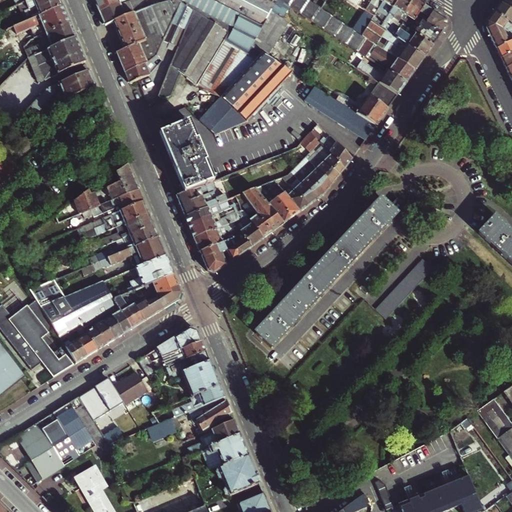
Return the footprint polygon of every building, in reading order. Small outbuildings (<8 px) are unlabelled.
[(62,8),(58,0),(31,0),(21,4),(27,19),(24,20),(25,24),(62,8)] [(93,0),(99,12),(119,4),(120,5),(131,0),(93,0)] [(147,0),(131,0),(120,5),(119,4),(99,12),(105,27),(113,23),(125,18),(151,8),(147,0)] [(155,38),(167,40),(182,3),(178,0),(168,0),(151,8),(125,18),(113,23),(125,50),(155,38)] [(228,9),(210,0),(178,0),(182,3),(195,12),(229,36),(224,42),(256,64),(263,56),(250,48),(261,27),(228,9)] [(210,0),(228,9),(261,27),(269,14),(276,1),(276,0),(210,0)] [(359,35),(349,28),(319,9),(311,5),(303,0),(276,0),(276,1),(282,5),(353,49),(389,71),(408,83),(425,59),(390,34),(380,27),(371,20),(359,35)] [(359,0),(356,5),(361,8),(363,9),(366,10),(372,0),(359,0)] [(372,0),(366,10),(374,15),(385,0),(372,0)] [(385,0),(374,15),(371,20),(380,27),(398,0),(385,0)] [(392,30),(400,19),(414,0),(398,0),(380,27),(390,34),(392,30)] [(415,0),(414,0),(400,19),(403,21),(398,29),(402,32),(405,28),(408,30),(425,6),(415,0)] [(511,0),(502,0),(500,3),(511,11),(511,0)] [(275,17),(282,5),(276,1),(269,14),(275,17)] [(195,12),(182,3),(167,40),(166,43),(161,55),(164,63),(166,60),(171,50),(173,45),(179,49),(195,12)] [(508,23),(511,25),(511,11),(500,3),(494,12),(508,23)] [(435,13),(425,6),(408,30),(414,34),(419,26),(428,32),(431,26),(443,34),(448,27),(447,21),(435,13)] [(69,25),(62,8),(25,24),(9,31),(6,33),(9,39),(31,29),(34,39),(37,38),(69,25)] [(179,49),(177,54),(171,68),(190,83),(196,87),(224,42),(229,36),(195,12),(179,49)] [(511,25),(508,23),(494,12),(487,22),(486,30),(496,50),(511,41),(511,25)] [(269,14),(261,27),(250,48),(263,56),(266,58),(278,38),(286,24),(275,17),(269,14)] [(286,24),(278,38),(286,42),(294,30),(286,24)] [(75,40),(69,25),(37,38),(40,46),(27,52),(24,46),(21,49),(26,60),(35,57),(75,40)] [(419,26),(414,34),(433,48),(443,34),(431,26),(428,32),(419,26)] [(433,48),(414,34),(408,30),(405,28),(402,32),(398,29),(396,32),(392,30),(390,34),(425,59),(433,48)] [(166,43),(167,40),(155,38),(125,50),(116,54),(124,73),(147,63),(161,55),(166,43)] [(85,64),(75,40),(35,57),(45,81),(85,64)] [(511,41),(496,50),(501,59),(511,53),(511,41)] [(219,103),(221,100),(256,64),(224,42),(196,87),(219,103)] [(511,53),(501,59),(505,69),(511,65),(511,53)] [(164,63),(161,55),(147,63),(124,73),(129,84),(148,76),(164,63)] [(267,100),(276,91),(292,75),(266,58),(263,56),(256,64),(221,100),(244,124),(246,123),(267,100)] [(357,70),(379,84),(398,96),(408,83),(389,71),(385,76),(363,62),(359,68),(357,70)] [(95,88),(88,72),(49,89),(31,107),(37,113),(57,94),(62,92),(65,100),(95,88)] [(398,96),(379,84),(368,98),(365,98),(362,102),(363,105),(343,92),(336,102),(376,127),(398,96)] [(376,127),(336,102),(321,93),(313,105),(367,139),(376,127)] [(219,103),(210,112),(221,123),(210,134),(213,136),(244,124),(221,100),(219,103)] [(221,123),(210,112),(200,122),(199,122),(210,134),(221,123)] [(199,143),(189,121),(187,122),(196,144),(199,143)] [(187,122),(172,129),(159,134),(184,194),(203,187),(212,183),(204,163),(207,162),(199,143),(196,144),(187,122)] [(344,171),(353,160),(330,138),(327,140),(325,138),(324,139),(314,129),(308,136),(318,146),(321,149),(329,156),(344,171)] [(318,146),(308,136),(296,150),(306,159),(306,158),(313,152),(318,146)] [(344,171),(329,156),(321,149),(318,146),(313,152),(316,154),(324,162),(322,164),(338,179),(344,171)] [(338,179),(322,164),(324,162),(316,154),(313,152),(306,158),(310,161),(308,163),(316,170),(332,186),(338,179)] [(306,158),(306,159),(298,168),(301,171),(308,163),(310,161),(306,158)] [(215,182),(207,162),(204,163),(212,183),(213,182),(215,182)] [(89,192),(74,203),(78,215),(83,214),(101,206),(99,202),(106,199),(109,204),(138,192),(128,166),(116,176),(120,186),(91,197),(89,192)] [(299,179),(297,182),(316,201),(325,195),(308,179),(304,174),(301,171),(298,168),(290,176),(293,179),(296,176),(299,179)] [(332,186),(316,170),(308,179),(325,195),(332,186)] [(289,188),(290,189),(307,208),(316,201),(297,182),(296,181),(289,188)] [(184,218),(218,206),(226,203),(223,196),(215,199),(213,193),(214,192),(213,189),(216,188),(213,182),(212,183),(203,187),(206,195),(179,207),(184,218)] [(206,195),(203,187),(184,194),(176,197),(179,207),(206,195)] [(277,187),(268,191),(292,219),(299,214),(283,194),(277,187)] [(292,219),(268,191),(265,188),(262,189),(263,192),(259,194),(283,226),(292,219)] [(290,189),(283,194),(299,214),(307,208),(290,189)] [(257,191),(244,196),(250,204),(254,210),(271,234),(283,226),(259,194),(257,191)] [(138,192),(109,204),(101,206),(83,214),(85,219),(94,215),(95,218),(106,214),(107,218),(143,204),(138,192)] [(271,349),(397,215),(389,209),(381,201),(255,335),(271,349)] [(389,209),(397,215),(404,207),(397,201),(389,209)] [(85,244),(117,230),(149,216),(143,204),(107,218),(103,220),(106,227),(82,238),(85,244)] [(250,204),(244,206),(245,208),(242,209),(243,211),(244,214),(254,210),(250,204)] [(221,215),(218,206),(184,218),(188,228),(219,216),(221,215)] [(271,234),(254,210),(244,214),(243,211),(241,211),(235,213),(236,216),(237,220),(235,221),(236,223),(238,222),(247,218),(263,240),(271,234)] [(494,217),(486,210),(479,217),(487,224),(494,217)] [(124,239),(153,227),(149,216),(117,230),(119,234),(99,243),(92,246),(93,249),(94,253),(124,239)] [(193,239),(223,228),(232,224),(236,223),(235,221),(237,220),(236,216),(222,222),(219,216),(188,228),(193,239)] [(487,224),(479,233),(511,264),(511,234),(494,217),(487,224)] [(237,231),(239,234),(250,249),(263,240),(247,218),(238,222),(236,223),(232,224),(237,231)] [(98,258),(101,264),(126,253),(158,239),(153,227),(124,239),(127,246),(98,258)] [(199,254),(230,241),(239,234),(237,231),(227,236),(223,228),(193,239),(199,254)] [(250,249),(239,234),(230,241),(238,258),(250,249)] [(126,253),(101,264),(95,266),(98,273),(108,269),(108,271),(132,261),(133,263),(133,264),(135,269),(136,269),(137,270),(166,257),(158,239),(126,253)] [(230,241),(199,254),(206,272),(214,276),(238,258),(230,241)] [(145,289),(173,276),(166,257),(137,270),(142,281),(132,285),(134,290),(126,293),(127,296),(129,295),(135,293),(145,289)] [(383,320),(432,271),(422,261),(373,310),(383,320)] [(142,300),(143,300),(145,302),(148,302),(179,288),(173,276),(145,289),(148,297),(142,300)] [(66,302),(57,283),(32,292),(36,298),(38,302),(54,329),(60,338),(71,332),(77,328),(81,326),(84,330),(92,325),(100,320),(108,315),(123,336),(132,330),(115,302),(117,300),(103,285),(66,302)] [(143,300),(153,317),(178,302),(179,297),(180,292),(179,288),(148,302),(145,302),(143,300)] [(127,296),(117,300),(115,302),(132,330),(144,323),(132,300),(129,295),(127,296)] [(153,317),(143,300),(142,300),(137,298),(132,300),(144,323),(153,317)] [(54,379),(75,365),(65,348),(64,345),(52,355),(40,341),(54,329),(38,302),(15,320),(5,306),(0,309),(0,328),(32,371),(41,363),(54,379)] [(108,315),(100,320),(115,341),(123,336),(108,315)] [(115,341),(100,320),(92,325),(106,346),(115,341)] [(106,346),(92,325),(84,330),(98,351),(106,346)] [(98,351),(84,330),(81,326),(77,328),(82,336),(76,340),(87,358),(98,351)] [(163,358),(202,342),(197,331),(189,329),(147,355),(152,363),(163,358)] [(87,358),(76,340),(71,332),(60,338),(61,341),(65,339),(69,345),(65,348),(75,365),(87,358)] [(171,366),(206,352),(202,342),(163,358),(167,368),(171,366)] [(0,394),(23,377),(0,346),(0,394)] [(220,386),(206,352),(171,366),(170,369),(169,370),(171,375),(173,374),(177,375),(179,379),(184,377),(192,397),(220,386)] [(147,355),(138,361),(147,376),(157,372),(152,363),(147,355)] [(123,403),(125,407),(148,392),(141,380),(136,373),(120,383),(118,382),(112,386),(123,403)] [(154,388),(147,376),(141,380),(148,392),(154,388)] [(78,398),(84,406),(94,421),(123,403),(112,386),(108,380),(78,398)] [(225,398),(220,386),(192,397),(191,398),(192,403),(167,413),(170,421),(173,420),(189,413),(225,398)] [(511,386),(503,392),(511,404),(511,386)] [(75,411),(84,406),(78,398),(70,403),(75,410),(75,411)] [(225,398),(189,413),(193,423),(191,424),(192,427),(197,425),(201,431),(199,433),(200,436),(204,435),(203,433),(211,427),(232,414),(225,398)] [(511,424),(493,400),(478,411),(511,458),(511,424)] [(40,476),(107,441),(94,421),(84,406),(75,411),(75,410),(12,445),(25,468),(34,464),(40,476)] [(240,435),(232,414),(211,427),(203,433),(204,435),(205,436),(201,438),(203,442),(188,449),(190,455),(203,450),(205,449),(240,435)] [(146,442),(175,430),(175,428),(173,420),(170,421),(159,425),(143,432),(146,442)] [(240,435),(205,449),(203,450),(211,470),(217,468),(222,465),(249,455),(240,435)] [(226,498),(261,483),(249,455),(222,465),(217,468),(215,473),(226,498)] [(93,467),(74,478),(94,511),(115,511),(103,490),(106,488),(93,467)] [(481,511),(483,511),(468,478),(397,507),(397,506),(393,508),(390,509),(391,511),(481,511)] [(385,511),(390,509),(393,508),(383,485),(377,482),(374,484),(385,511)] [(329,496),(325,485),(316,489),(320,500),(329,496)] [(272,511),(264,491),(239,502),(238,506),(240,511),(272,511)] [(356,511),(366,508),(365,505),(368,504),(364,495),(340,511),(356,511)] [(330,497),(311,505),(313,511),(330,511),(335,510),(330,497)] [(190,511),(185,499),(154,511),(190,511)]
